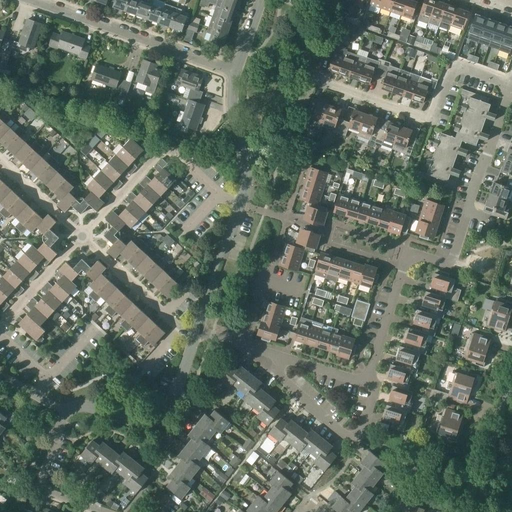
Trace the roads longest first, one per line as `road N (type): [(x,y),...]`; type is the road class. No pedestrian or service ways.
road 1 (residential): [(312,77),(422,118),(434,112),(454,68),(511,85)]
road 2 (residential): [(367,383),(407,255),(451,265),(469,212)]
road 3 (residential): [(235,70),(31,0)]
road 4 (unclassified): [(65,412),(78,404),(144,422),(169,415),(197,331)]
road 5 (residential): [(216,195),(164,149),(81,238)]
road 6 (unclassified): [(430,479),(484,494),(511,382)]
road 7 (residential): [(103,511),(40,489),(65,412)]
road 8 (unclassified): [(241,205),(235,70)]
road 9 (unclassified): [(197,331),(241,205)]
road 10 (residential): [(357,443),(277,372),(278,356)]
road 11 (residential): [(469,212),(508,97)]
road 12 (residential): [(81,238),(0,328)]
